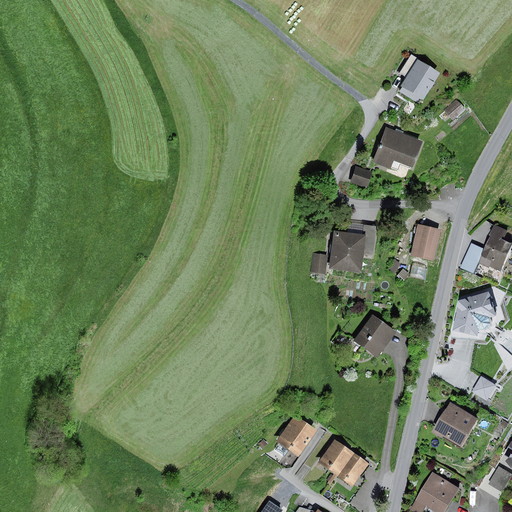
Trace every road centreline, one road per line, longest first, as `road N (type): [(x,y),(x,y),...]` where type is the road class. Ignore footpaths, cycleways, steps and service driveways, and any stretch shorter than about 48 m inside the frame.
road 1 (tertiary): [(464,208),(392,511)]
road 2 (residential): [(464,208),(336,198),(332,182),(369,122),(365,102)]
road 3 (track): [(365,102),(235,0)]
